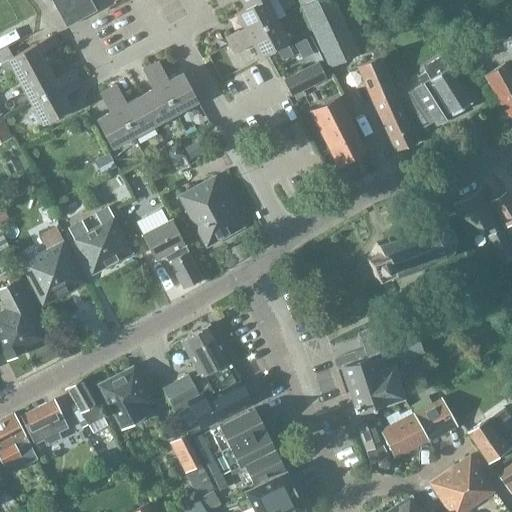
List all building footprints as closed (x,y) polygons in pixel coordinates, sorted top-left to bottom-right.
[(38,0),(50,0),(65,27),(95,10),(89,0),(37,0),(38,0)] [(259,0),(243,8),(235,13),(247,35),(274,20),(284,15),(275,0),(259,0)] [(238,0),(243,8),(259,0),(238,0)] [(331,0),(327,2),(325,0),(309,0),(299,5),(328,68),(358,54),(333,0),(331,0)] [(274,20),(247,35),(258,56),(285,42),(274,20)] [(237,29),(224,36),(229,44),(242,37),(237,29)] [(54,34),(36,44),(11,57),(6,49),(0,51),(0,64),(5,74),(12,69),(18,81),(47,65),(40,51),(58,42),(54,34)] [(242,37),(229,44),(232,51),(246,44),(242,37)] [(511,37),(502,43),(511,61),(511,37)] [(469,103),(447,67),(439,56),(421,67),(424,72),(416,77),(420,84),(403,94),(422,125),(431,120),(434,124),(443,118),(441,114),(448,109),(451,114),(469,103)] [(378,57),(356,66),(393,152),(416,142),(378,57)] [(156,63),(149,67),(157,80),(164,77),(156,63)] [(283,80),(284,83),(291,97),(326,80),(317,63),(283,80)] [(507,115),(511,113),(511,112),(511,77),(504,63),(484,74),(507,115)] [(47,65),(18,81),(30,102),(59,87),(55,79),(47,65)] [(149,67),(142,71),(149,85),(157,80),(149,67)] [(73,70),(59,77),(63,85),(77,77),(73,70)] [(166,81),(159,85),(176,113),(196,102),(180,73),(166,81)] [(77,77),(63,85),(67,92),(81,84),(77,77)] [(151,89),(137,96),(153,125),(176,113),(159,85),(151,89)] [(114,86),(107,90),(114,104),(122,100),(114,86)] [(59,87),(30,102),(42,124),(70,109),(62,94),(59,87)] [(107,90),(99,94),(107,108),(114,104),(107,90)] [(124,104),(116,108),(131,137),(153,125),(137,96),(124,104)] [(364,152),(345,113),(337,97),(309,111),(336,166),(364,152)] [(109,112),(96,119),(111,148),(131,137),(116,108),(109,112)] [(0,142),(11,137),(0,113),(0,142)] [(203,149),(197,139),(184,146),(189,157),(203,149)] [(241,227),(213,176),(177,196),(206,247),(241,227)] [(484,226),(489,234),(487,235),(501,264),(511,258),(509,252),(478,191),(452,204),(468,234),(484,226)] [(490,202),(506,228),(511,224),(511,204),(504,193),(490,202)] [(94,214),(96,218),(100,224),(86,231),(81,221),(66,229),(91,274),(131,253),(106,207),(94,214)] [(170,219),(156,226),(140,234),(154,260),(164,255),(168,262),(169,261),(181,285),(186,287),(198,280),(199,276),(187,253),(188,252),(170,219)] [(430,225),(421,229),(420,226),(418,227),(419,229),(410,233),(410,230),(408,231),(409,233),(400,237),(399,234),(398,235),(398,237),(389,241),(389,239),(387,239),(388,241),(379,245),(376,243),(375,245),(378,247),(381,254),(366,260),(372,277),(387,271),(389,278),(388,280),(390,281),(391,278),(400,274),(401,276),(403,275),(402,273),(403,273),(409,271),(410,270),(411,272),(413,271),(412,269),(421,266),(422,268),(423,267),(422,265),(431,262),(432,264),(433,263),(433,261),(442,258),(442,260),(444,259),(443,257),(450,250),(452,252),(453,251),(451,249),(453,240),(455,240),(455,238),(453,238),(450,230),(452,228),(451,227),(449,228),(443,223),(443,221),(441,221),(441,223),(431,225),(431,222),(429,223),(430,225)] [(45,249),(20,262),(42,305),(85,283),(55,227),(39,236),(45,249)] [(357,331),(363,349),(379,343),(386,363),(430,348),(426,336),(434,333),(416,287),(418,286),(414,277),(412,278),(409,271),(403,273),(406,280),(404,281),(407,291),(410,290),(418,310),(415,311),(357,331)] [(41,336),(12,282),(0,287),(0,291),(7,304),(0,307),(0,348),(6,360),(24,352),(21,346),(41,336)] [(511,308),(511,288),(497,296),(505,312),(511,308)] [(206,387),(210,393),(240,378),(230,361),(210,323),(180,340),(200,376),(191,381),(187,374),(162,388),(172,407),(197,393),(197,392),(206,387)] [(354,352),(333,359),(336,367),(335,367),(336,370),(342,368),(354,404),(352,405),(352,407),(345,409),(350,421),(348,422),(349,425),(374,417),(370,407),(402,396),(395,376),(391,377),(386,363),(379,343),(363,349),(358,351),(360,358),(356,360),(354,352)] [(96,385),(116,422),(121,430),(144,417),(138,407),(151,400),(132,365),(96,385)] [(153,389),(173,382),(169,372),(150,379),(153,389)] [(100,415),(80,379),(66,387),(79,411),(80,411),(86,422),(100,415)] [(190,400),(172,409),(184,434),(249,401),(238,380),(206,397),(203,391),(189,398),(190,400)] [(413,413),(426,438),(427,441),(455,426),(440,398),(413,413)] [(53,399),(20,416),(33,443),(42,439),(45,444),(57,438),(54,433),(67,427),(53,399)] [(511,419),(502,406),(467,433),(489,462),(511,446),(511,419)] [(208,431),(218,451),(263,428),(253,408),(208,431)] [(24,465),(36,458),(12,413),(0,419),(0,462),(1,465),(4,464),(7,467),(14,463),(14,459),(19,456),(24,465)] [(416,443),(426,438),(413,413),(379,430),(393,457),(417,445),(416,443)] [(372,421),(357,426),(370,463),(387,457),(381,447),(372,421)] [(273,448),(263,428),(218,451),(228,471),(241,465),(241,464),(273,448)] [(193,438),(203,458),(210,455),(200,434),(193,438)] [(214,488),(185,435),(169,444),(185,474),(185,473),(198,496),(214,488)] [(273,448),(241,465),(251,484),(264,478),(277,472),(283,469),(273,448)] [(111,456),(115,464),(123,460),(119,452),(111,456)] [(221,475),(210,455),(203,458),(213,479),(221,475)] [(448,511),(462,511),(493,491),(468,455),(428,483),(448,511)] [(511,463),(498,475),(511,494),(511,463)] [(283,474),(247,491),(245,492),(246,494),(254,511),(295,511),(300,510),(302,509),(301,507),(301,508),(290,483),(289,484),(285,475),(285,473),(283,474)] [(226,487),(221,475),(213,479),(219,491),(226,487)] [(419,511),(409,497),(384,511),(419,511)] [(203,511),(197,500),(175,511),(203,511)] [(153,511),(149,503),(132,511),(153,511)]
